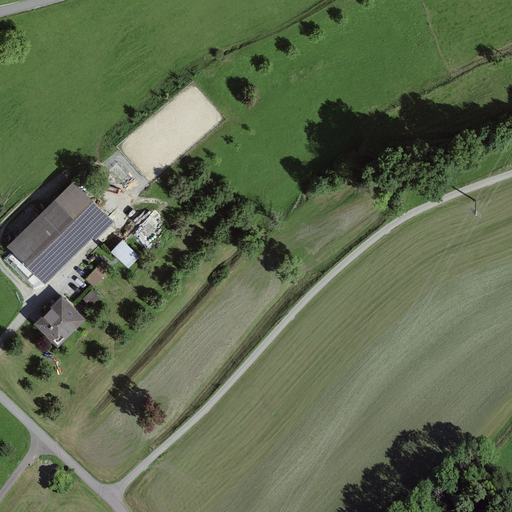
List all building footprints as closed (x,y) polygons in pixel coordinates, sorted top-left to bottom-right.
[(116,214),(79,178),(13,245),(50,281),(116,214)] [(142,255),(125,239),(114,250),(131,266),(142,255)] [(15,252),(10,258),(30,276),(36,270),(15,252)] [(95,286),(113,270),(105,260),(87,277),(95,286)] [(84,297),(92,304),(101,295),(94,288),(84,297)] [(90,315),(67,293),(40,322),(63,343),(90,315)]
